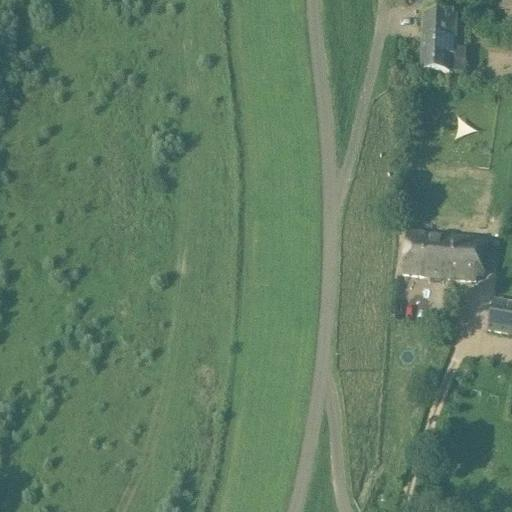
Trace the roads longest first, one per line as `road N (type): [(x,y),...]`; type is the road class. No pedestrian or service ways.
road 1 (unclassified): [(313,0),(329,197),(321,374)]
road 2 (unclassified): [(294,511),(321,374)]
road 3 (unclassified): [(321,374),(346,511)]
